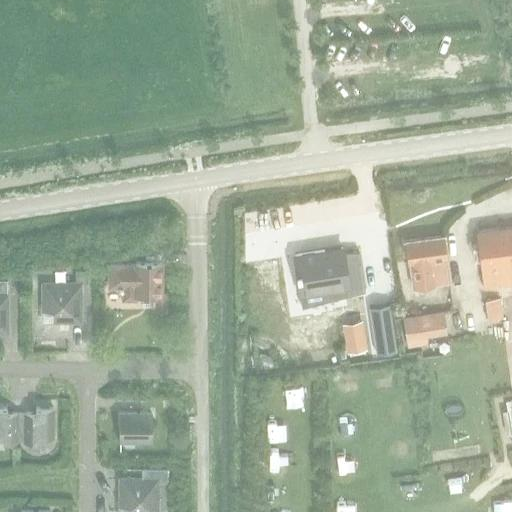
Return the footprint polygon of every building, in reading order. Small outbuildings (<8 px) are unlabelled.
[(484,286),(511,282),(511,224),(476,230),(484,286)] [(436,283),(448,281),(446,262),(443,262),(443,257),(447,256),(444,234),(405,239),(408,261),(410,261),(413,287),(436,284),(436,283)] [(342,246),(295,253),(300,285),(300,290),(332,286),(334,297),(365,289),(359,249),(343,250),(342,246)] [(161,289),(162,262),(135,262),(135,263),(109,263),(109,285),(122,285),(122,298),(136,298),(136,294),(155,294),(155,309),(167,309),(167,289),(161,289)] [(81,320),(81,282),(89,282),(89,269),(76,269),(76,282),(43,282),(43,311),(60,311),(60,320),(81,320)] [(499,296),(485,298),(488,318),(502,316),(499,296)] [(396,349),(389,302),(369,305),(376,352),(396,349)] [(406,334),(446,328),(443,310),(403,316),(406,334)] [(25,426),(25,413),(18,412),(18,411),(7,411),(7,406),(0,405),(0,435),(5,435),(5,440),(17,440),(17,439),(17,426),(25,426)] [(17,426),(17,439),(24,439),(24,440),(37,441),(37,436),(53,436),(53,407),(36,406),(36,411),(25,411),(25,413),(25,426),(17,426)] [(151,439),(151,411),(120,411),(120,439),(151,439)] [(167,481),(167,468),(142,468),(142,477),(120,477),(120,506),(137,506),(136,511),(157,511),(158,481),(167,481)]
